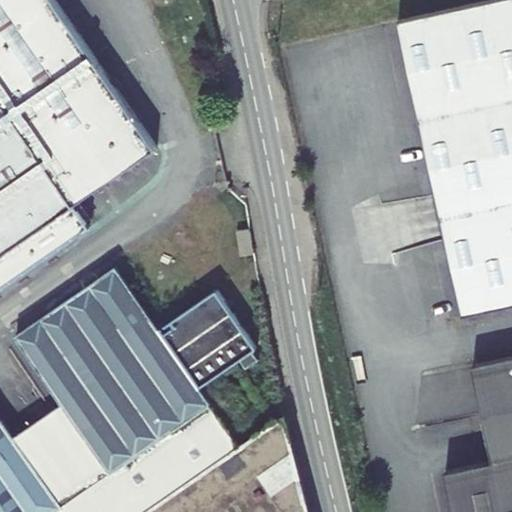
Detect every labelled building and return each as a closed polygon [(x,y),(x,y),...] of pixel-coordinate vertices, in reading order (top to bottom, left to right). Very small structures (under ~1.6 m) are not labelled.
[(159,151),(53,0),(0,0),(0,294),(97,226),(82,205),(159,151)] [(511,0),(505,0),(399,25),(466,321),(511,310),(511,0)] [(251,229),(238,230),(241,255),(254,253),(251,229)] [(0,511),(312,511),(288,417),(244,447),(202,387),(242,359),(247,367),(262,357),(256,349),(263,345),(222,287),(162,329),(120,268),(20,338),(68,406),(20,439),(0,410),(0,511)] [(459,511),(511,511),(511,363),(476,372),(497,468),(452,478),(459,511)] [(238,366),(220,378),(257,433),(274,421),(238,366)]
